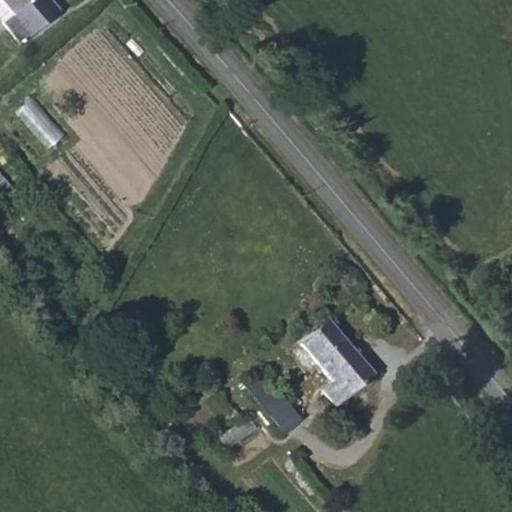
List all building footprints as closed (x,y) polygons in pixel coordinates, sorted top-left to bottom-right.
[(17,5),(12,0),(0,0),(0,2),(9,12),(17,5)] [(12,0),(17,5),(9,12),(28,32),(62,0),(12,0)] [(47,145),(59,136),(31,98),(19,107),(47,145)] [(375,384),(332,330),(304,354),(333,390),(326,397),(340,414),(375,384)] [(303,431),(266,386),(249,400),(286,445),(303,431)] [(161,429),(176,451),(193,440),(177,418),(161,429)]
